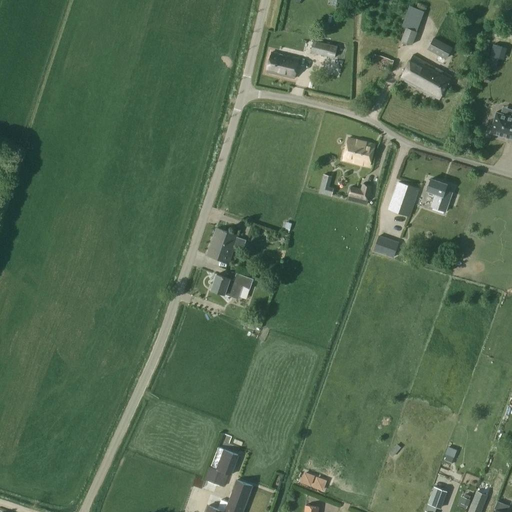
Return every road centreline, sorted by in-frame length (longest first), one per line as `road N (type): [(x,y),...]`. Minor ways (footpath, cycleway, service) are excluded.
road 1 (unclassified): [(84,511),(172,309),(242,91)]
road 2 (unclassified): [(242,91),(328,108),(417,150),(511,176)]
